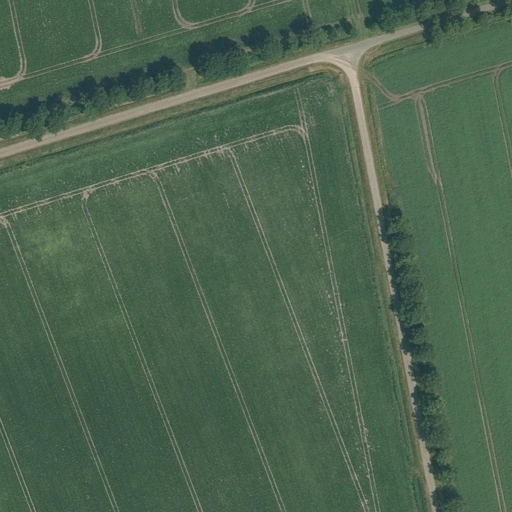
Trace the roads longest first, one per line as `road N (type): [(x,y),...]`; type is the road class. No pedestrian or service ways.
road 1 (unclassified): [(434,511),(343,51)]
road 2 (unclassified): [(0,154),(343,51)]
road 3 (unclassified): [(343,51),(511,3)]
